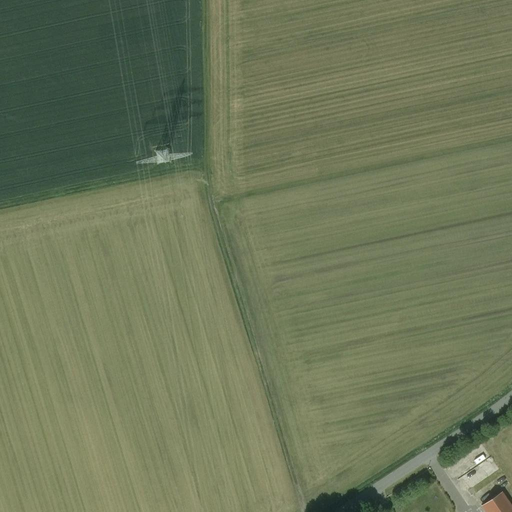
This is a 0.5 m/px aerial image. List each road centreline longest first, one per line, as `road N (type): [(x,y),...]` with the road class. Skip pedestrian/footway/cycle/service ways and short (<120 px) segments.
road 1 (track): [(307,511),(208,178),(205,0)]
road 2 (unclassified): [(511,396),(342,511)]
